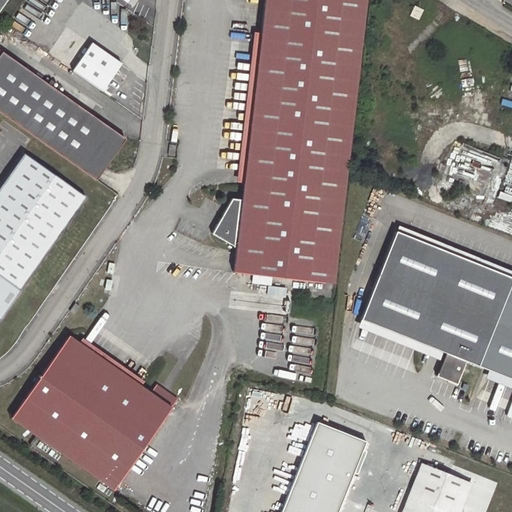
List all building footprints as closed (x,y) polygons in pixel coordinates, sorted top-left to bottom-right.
[(0,0),(0,13),(9,0),(0,0)] [(368,0),(265,0),(244,181),(213,232),(236,247),(234,271),(334,282),(368,0)] [(92,44),(73,72),(103,93),(122,65),(92,44)] [(127,141),(2,52),(0,55),(0,112),(98,182),(107,169),(127,141)] [(511,101),(502,98),(500,105),(511,108),(511,101)] [(168,143),(167,155),(175,156),(176,144),(168,143)] [(0,321),(87,199),(24,154),(0,188),(0,321)] [(511,217),(491,210),(484,227),(508,237),(511,225),(511,217)] [(511,278),(402,234),(367,320),(449,354),(439,378),(459,386),(468,362),(511,380),(511,278)] [(267,286),(267,296),(285,297),(285,287),(267,286)] [(277,308),(278,301),(261,300),(261,306),(277,308)] [(79,308),(75,306),(70,312),(74,315),(79,308)] [(102,336),(96,345),(101,349),(107,339),(102,336)] [(151,394),(69,337),(12,419),(114,491),(178,400),(156,385),(151,394)] [(291,344),(291,351),(308,353),(309,346),(291,344)] [(239,366),(264,369),(264,362),(240,359),(239,366)] [(285,362),(284,369),(310,372),(311,364),(285,362)] [(336,511),(364,442),(315,422),(279,511),(336,511)] [(459,511),(471,484),(420,464),(401,511),(459,511)]
